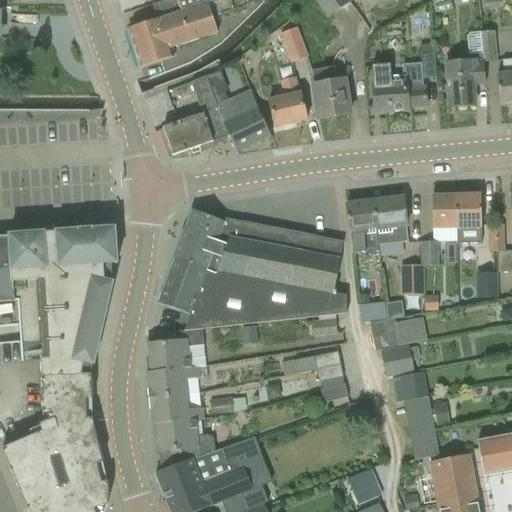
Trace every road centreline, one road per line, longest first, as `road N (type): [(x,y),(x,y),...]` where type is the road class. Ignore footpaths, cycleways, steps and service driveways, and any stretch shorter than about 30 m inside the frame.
road 1 (tertiary): [(511,147),(349,159),(146,190)]
road 2 (tertiary): [(146,190),(150,245),(127,391),(132,455),(152,511)]
road 3 (tertiary): [(146,190),(93,0)]
